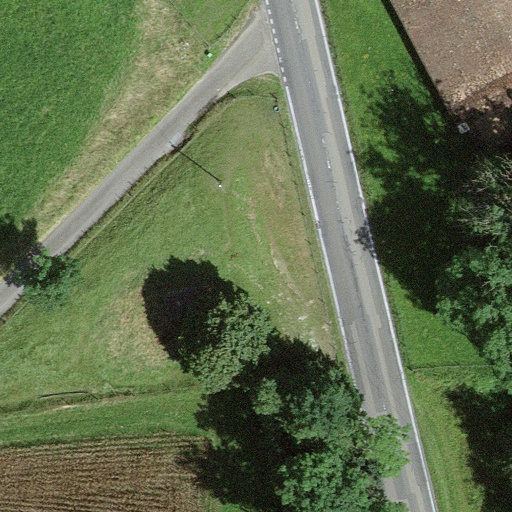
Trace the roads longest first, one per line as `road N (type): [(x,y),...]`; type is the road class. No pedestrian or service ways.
road 1 (tertiary): [(413,511),(296,0)]
road 2 (track): [(0,309),(300,14)]
